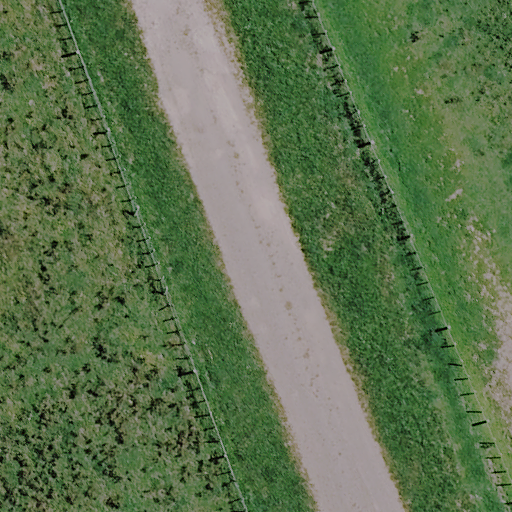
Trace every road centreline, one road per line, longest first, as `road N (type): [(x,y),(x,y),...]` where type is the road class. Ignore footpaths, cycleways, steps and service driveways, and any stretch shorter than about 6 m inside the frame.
road 1 (track): [(304,0),(486,511)]
road 2 (secondary): [(267,0),(391,511)]
road 3 (secondary): [(124,511),(6,0)]
